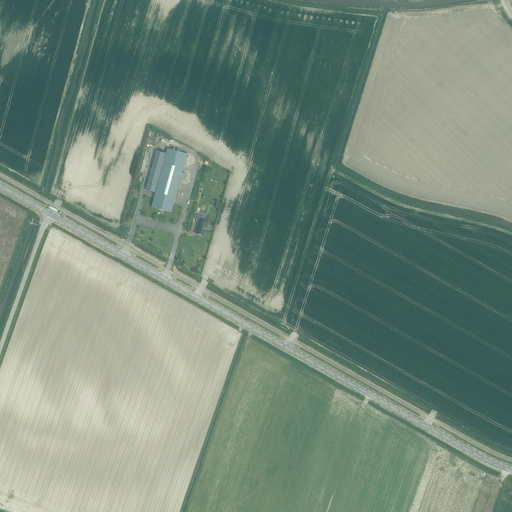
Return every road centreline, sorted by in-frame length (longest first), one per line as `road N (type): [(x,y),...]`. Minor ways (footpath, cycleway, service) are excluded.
road 1 (secondary): [(511,471),(49,214)]
road 2 (unclassified): [(0,345),(49,214)]
